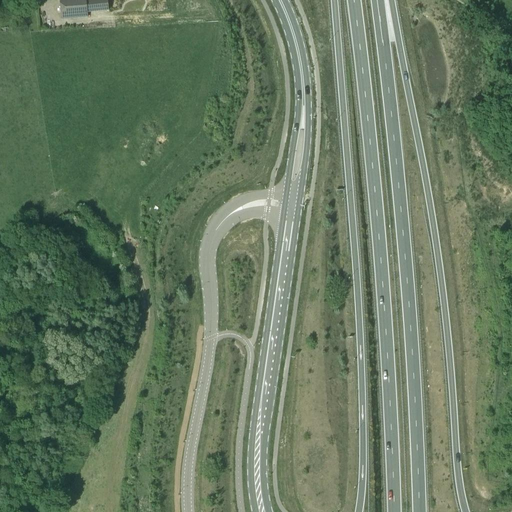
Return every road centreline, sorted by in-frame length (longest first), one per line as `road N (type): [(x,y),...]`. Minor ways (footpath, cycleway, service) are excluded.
road 1 (trunk): [(465,511),(431,216),(388,0)]
road 2 (trunk): [(418,511),(407,288),(376,0)]
road 3 (trunk): [(353,0),(393,511)]
road 4 (trunk): [(333,0),(361,379),(358,511)]
road 5 (secondary): [(290,217),(257,440),(260,511)]
road 6 (secondary): [(279,0),(302,85),(293,195)]
road 7 (unclassified): [(209,341),(188,511)]
road 8 (residential): [(226,217),(207,252),(209,341)]
